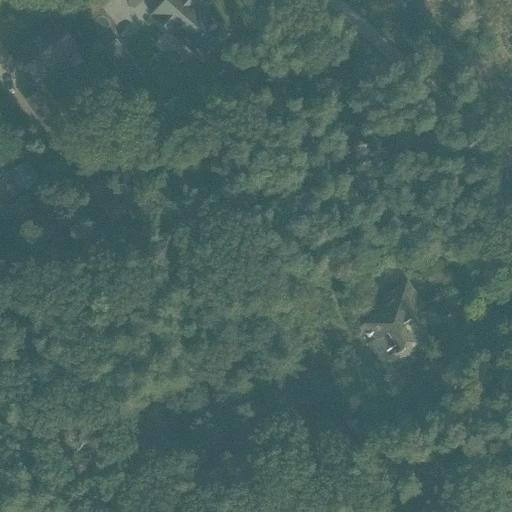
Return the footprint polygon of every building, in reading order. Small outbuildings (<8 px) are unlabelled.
[(142,0),(141,0),(124,0),(132,9),(142,0)] [(165,0),(163,2),(150,17),(200,62),(214,47),(227,32),(226,30),(225,31),(199,7),(204,2),(202,0),(165,0)] [(16,56),(28,72),(35,81),(74,50),(53,22),(33,37),(36,40),(16,56)] [(158,101),(115,40),(101,50),(144,112),(158,101)] [(45,127),(48,125),(58,117),(38,92),(26,102),(45,127)] [(5,103),(23,129),(37,119),(19,93),(5,103)] [(70,132),(58,117),(48,125),(60,141),(70,132)] [(0,195),(3,198),(21,185),(4,164),(0,167),(0,195)] [(102,179),(87,189),(96,202),(110,192),(102,179)] [(113,220),(142,202),(132,187),(103,206),(100,208),(109,223),(113,220)] [(0,216),(6,227),(40,205),(31,191),(0,211),(0,216)] [(367,329),(360,334),(367,344),(366,344),(381,365),(386,361),(389,366),(391,365),(392,367),(401,361),(405,366),(421,356),(418,351),(428,344),(417,328),(413,331),(405,320),(415,313),(401,293),(385,304),(381,299),(358,315),(367,329)] [(404,480),(389,459),(374,470),(390,490),(404,480)] [(461,511),(472,504),(456,484),(421,511),(461,511)]
